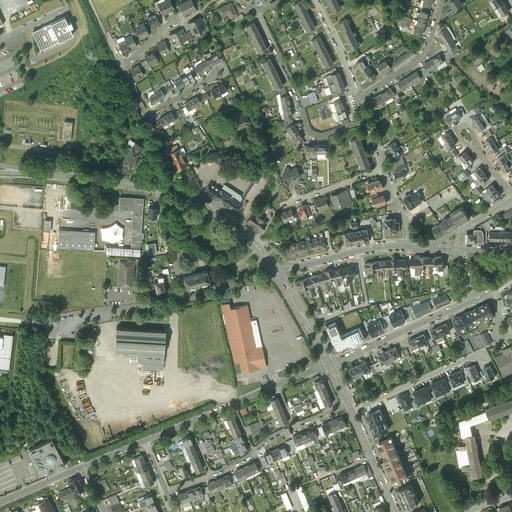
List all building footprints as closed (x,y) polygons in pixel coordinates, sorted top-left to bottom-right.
[(159,4),(158,5),(160,9),(163,14),(174,9),(169,0),(166,0),(163,1),(164,2),(159,4)] [(186,3),(178,6),(181,12),(183,16),(195,10),(190,0),(189,0),(186,1),(186,3)] [(340,9),(335,0),(325,0),(332,13),(340,9)] [(458,0),(453,0),(449,3),(453,9),(454,10),(455,9),(462,5),(458,0)] [(314,28),(301,1),(293,5),(307,31),(314,28)] [(230,3),(217,9),(221,17),(226,15),(226,14),(229,13),(231,17),(236,15),(233,8),(230,3)] [(509,11),(504,4),(497,8),(502,16),(509,11)] [(420,13),(417,12),(416,14),(417,15),(419,16),(417,24),(424,26),(429,12),(421,10),(420,13)] [(155,14),(150,16),(151,19),(149,21),(152,28),(156,27),(155,26),(160,24),(158,20),(155,14)] [(508,14),(503,17),(506,22),(511,19),(508,14)] [(64,17),(32,32),(40,50),(73,35),(70,28),(73,27),(71,22),(68,24),(64,17)] [(200,18),(187,24),(190,31),(191,33),(192,33),(204,27),(200,18)] [(345,20),(338,23),(351,50),(359,46),(345,20)] [(267,49),(253,22),(246,26),(259,53),(267,49)] [(143,23),(138,26),(139,29),(136,30),(140,39),(148,35),(146,29),(143,23)] [(417,24),(414,33),(422,35),(424,26),(417,24)] [(184,34),(183,31),(181,31),(180,30),(175,32),(180,43),(187,40),(187,39),(184,34)] [(446,30),(439,34),(444,41),(450,37),(446,30)] [(175,32),(170,34),(171,36),(169,37),(170,40),(173,46),(174,46),(180,43),(175,32)] [(131,36),(125,39),(126,42),(129,49),(137,46),(133,38),(132,36),(131,36)] [(333,63),(319,37),(312,40),(325,67),(333,63)] [(450,37),(444,41),(449,49),(455,45),(450,37)] [(164,41),(161,42),(162,43),(157,46),(161,54),(164,53),(169,51),(168,49),(165,42),(164,41)] [(119,45),(120,48),(123,55),(127,53),(130,51),(129,49),(126,42),(119,45)] [(450,50),(453,54),(459,50),(457,46),(450,50)] [(411,49),(398,59),(401,63),(414,53),(411,49)] [(453,54),(450,50),(444,54),(448,58),(449,58),(449,59),(454,56),(453,54)] [(153,52),(151,53),(151,54),(150,55),(149,55),(145,56),(147,60),(150,66),(158,62),(153,52)] [(210,57),(208,53),(202,54),(202,56),(203,56),(205,60),(206,60),(210,66),(216,63),(212,56),(210,57)] [(216,53),(212,56),(216,63),(220,60),(216,53)] [(443,61),(439,55),(432,60),(436,66),(443,61)] [(205,60),(203,56),(202,56),(200,58),(202,62),(200,63),(204,70),(210,66),(206,60),(205,60)] [(368,66),(363,58),(356,63),(361,70),(368,66)] [(270,59),(262,63),(275,89),(283,85),(270,59)] [(398,59),(389,65),(392,69),(401,63),(398,59)] [(386,60),(378,65),(379,67),(382,72),(382,73),(391,67),(389,64),(388,63),(386,60)] [(436,66),(432,60),(424,65),(425,67),(428,71),(436,66)] [(199,73),(204,70),(200,63),(195,66),(196,68),(199,73)] [(478,66),(481,71),(486,68),(483,63),(478,66)] [(139,65),(132,68),(133,69),(130,71),(135,81),(140,79),(139,76),(143,74),(139,65)] [(372,74),(368,66),(361,70),(366,78),(368,77),(370,80),(377,76),(374,72),(372,74)] [(425,67),(419,70),(422,75),(428,71),(425,67)] [(422,75),(419,70),(417,72),(420,78),(420,79),(423,82),(426,80),(422,75)] [(338,72),(325,77),(328,85),(341,80),(338,72)] [(417,72),(416,72),(406,78),(410,85),(420,79),(420,78),(417,72)] [(186,74),(181,78),(185,84),(190,81),(186,74)] [(181,78),(175,81),(179,88),(185,84),(181,78)] [(406,78),(398,83),(402,90),(410,85),(406,78)] [(341,80),(328,85),(331,94),(344,89),(341,80)] [(222,84),(216,87),(220,94),(226,90),(222,84)] [(220,94),(216,87),(210,91),(214,97),(220,94)] [(390,88),(380,95),(384,101),(394,95),(390,88)] [(161,90),(155,94),(159,100),(164,96),(161,90)] [(318,101),(314,91),(313,92),(307,94),(311,103),(318,101)] [(155,94),(149,97),(152,104),(159,100),(155,94)] [(384,101),(380,95),(372,100),(373,101),(376,106),(384,101)] [(287,96),(280,97),(282,106),(290,104),(288,96),(287,96)] [(196,97),(190,100),(194,107),(200,103),(196,97)] [(190,100),(184,104),(188,110),(194,107),(190,100)] [(341,100),(333,103),(336,111),(344,109),(341,100)] [(290,104),(282,106),(282,107),(279,108),(280,115),(284,114),(285,118),(291,116),(292,116),(290,104)] [(344,109),(336,111),(339,120),(340,120),(347,118),(344,109)] [(240,116),(231,121),(232,124),(231,125),(232,128),(234,127),(235,130),(250,123),(244,111),(239,114),(240,116)] [(457,111),(451,114),(455,121),(461,117),(457,111)] [(174,119),(170,113),(165,116),(168,122),(174,119)] [(224,113),(214,120),(218,125),(221,123),(220,121),(227,117),(224,113)] [(455,121),(451,114),(445,118),(449,124),(455,121)] [(482,121),(478,115),(472,119),(475,125),(482,121)] [(165,116),(159,120),(162,126),(168,122),(165,116)] [(347,118),(340,120),(342,126),(349,123),(347,118)] [(72,122),(65,121),(63,139),(70,139),(72,122)] [(482,121),(475,125),(479,131),(485,127),(482,121)] [(293,124),(286,128),(288,131),(284,134),(287,138),(291,136),(298,132),(293,124)] [(298,132),(291,136),(296,143),(302,139),(298,132)] [(448,133),(442,137),(445,143),(452,139),(448,133)] [(491,137),(485,141),(489,147),(495,143),(491,137)] [(369,166),(359,138),(352,141),(362,169),(369,166)] [(445,143),(443,144),(446,149),(448,147),(449,149),(455,145),(452,139),(445,143)] [(395,142),(388,146),(391,152),(397,148),(395,145),(396,144),(395,142)] [(132,146),(118,167),(126,172),(142,148),(135,143),(132,146)] [(495,143),(489,147),(492,153),(498,149),(495,143)] [(307,146),(307,147),(307,154),(308,154),(308,160),(316,160),(316,154),(316,146),(307,146)] [(397,148),(391,152),(395,158),(402,154),(401,152),(404,150),(402,146),(397,148)] [(178,150),(173,152),(173,150),(171,151),(172,153),(168,154),(172,162),(182,157),(178,150)] [(465,151),(459,156),(463,161),(469,157),(465,151)] [(503,155),(497,159),(500,165),(507,161),(503,155)] [(186,165),(182,157),(172,162),(176,170),(186,165)] [(396,161),(395,162),(397,167),(405,165),(402,157),(396,161)] [(469,157),(463,161),(468,167),(474,162),(469,157)] [(507,161),(500,165),(504,171),(510,167),(507,161)] [(405,165),(397,167),(398,171),(394,173),(396,179),(396,181),(397,181),(399,181),(399,180),(405,178),(403,170),(406,169),(405,165)] [(296,168),(292,169),(292,170),(290,171),(285,169),(282,176),(285,178),(286,181),(292,179),(293,180),(294,179),(295,178),(299,176),(296,168)] [(480,168),(474,172),(478,178),(484,173),(480,168)] [(466,170),(459,175),(461,178),(468,172),(466,170)] [(468,172),(461,178),(463,180),(470,175),(468,172)] [(242,196),(224,184),(220,190),(241,203),(245,198),(244,198),(258,177),(259,178),(260,176),(256,173),(253,177),(254,178),(242,196)] [(484,173),(478,178),(474,181),(478,186),(479,186),(488,179),(484,173)] [(379,180),(368,184),(370,189),(371,189),(372,192),(383,188),(381,183),(380,184),(379,180)] [(220,190),(209,182),(203,192),(217,201),(221,204),(235,213),(237,209),(239,210),(242,206),(241,204),(241,203),(220,190)] [(492,184),(486,189),(488,191),(482,194),(485,198),(489,195),(496,190),(492,184)] [(496,190),(489,195),(485,198),(489,203),(490,202),(499,196),(500,195),(496,190)] [(342,193),(331,197),(335,208),(345,204),(345,203),(343,198),(343,197),(342,193)] [(410,194),(407,196),(406,194),(404,195),(405,197),(403,199),(406,204),(419,195),(418,193),(416,195),(412,197),(410,194)] [(438,193),(424,201),(428,206),(441,198),(438,193)] [(377,197),(372,199),(375,207),(386,203),(385,200),(384,197),(383,195),(378,197),(377,197)] [(422,199),(419,195),(406,204),(410,209),(417,204),(415,201),(418,199),(420,201),(422,199)] [(143,199),(120,197),(119,205),(118,205),(116,205),(115,206),(114,208),(114,209),(119,210),(133,211),(131,249),(131,250),(140,250),(140,241),(143,241),(143,233),(141,233),(143,199)] [(327,208),(324,198),(314,201),(316,206),(317,205),(319,209),(322,208),(322,209),(327,208)] [(306,207),(306,205),(304,206),(303,205),(301,206),(300,207),(300,208),(298,208),(299,211),(298,212),(299,216),(301,220),(308,217),(308,216),(310,216),(306,207)] [(156,208),(148,207),(148,218),(156,218),(156,208)] [(463,207),(451,214),(452,216),(458,225),(469,218),(463,207)] [(511,209),(503,215),(505,219),(511,214),(511,209)] [(291,210),(281,213),(284,222),(293,219),(294,219),(292,215),(291,210)] [(437,220),(431,211),(428,213),(436,223),(438,222),(437,220)] [(260,219),(252,213),(252,214),(246,222),(253,227),(260,219)] [(447,219),(446,218),(442,221),(443,222),(441,223),(446,232),(458,225),(452,216),(447,219)] [(260,219),(253,227),(260,232),(267,224),(260,219)] [(396,219),(385,219),(385,223),(383,223),(383,229),(385,229),(385,233),(387,233),(391,233),(391,232),(397,232),(396,228),(400,228),(399,223),(396,223),(396,219)] [(488,220),(482,224),(486,230),(490,230),(490,224),(488,220)] [(117,221),(100,227),(105,243),(125,237),(121,224),(118,225),(117,221)] [(437,225),(432,228),(434,231),(433,232),(435,234),(437,237),(446,232),(441,223),(440,223),(437,225)] [(481,232),(478,227),(476,227),(476,229),(474,229),(473,234),(466,234),(465,243),(483,243),(484,233),(481,232)] [(367,229),(355,232),(357,242),(361,242),(369,240),(367,229)] [(95,232),(59,230),(58,249),(94,251),(95,232)] [(355,232),(343,234),(346,245),(354,243),(353,243),(357,242),(355,232)] [(500,232),(489,232),(489,240),(500,241),(500,232)] [(511,232),(500,232),(500,241),(511,241),(511,232)] [(323,237),(310,240),(313,251),(326,248),(323,237)] [(310,240),(299,243),(302,254),(313,251),(310,240)] [(155,243),(146,244),(147,254),(156,253),(155,243)] [(292,245),(286,246),(289,258),(302,254),(299,243),(292,245)] [(131,249),(106,247),(106,254),(139,256),(140,250),(131,250),(131,249)] [(203,258),(196,255),(200,266),(205,265),(203,258)] [(443,257),(435,257),(435,266),(441,266),(441,267),(443,267),(443,266),(443,257)] [(134,262),(120,261),(119,287),(132,287),(134,262)] [(376,262),(364,264),(365,269),(367,268),(367,272),(376,271),(377,271),(376,262)] [(345,268),(339,269),(342,277),(344,277),(345,279),(346,283),(348,282),(345,268)] [(334,270),(332,271),(331,269),(328,270),(331,280),(333,280),(334,282),(335,286),(336,285),(338,285),(334,270)] [(206,271),(183,277),(186,288),(190,287),(190,288),(194,287),(194,286),(201,284),(202,284),(206,283),(206,282),(209,281),(206,271)] [(323,273),(313,276),(314,280),(315,280),(316,285),(323,283),(324,288),(327,287),(323,273)] [(163,276),(157,277),(158,281),(153,282),(154,284),(152,285),(153,290),(155,289),(156,294),(166,291),(163,276)] [(313,276),(306,279),(308,287),(306,288),(307,288),(309,294),(313,293),(312,291),(311,286),(316,285),(315,280),(314,280),(313,276)] [(306,279),(294,283),(296,287),(298,287),(299,291),(307,288),(306,288),(308,287),(306,279)] [(433,299),(435,304),(437,307),(449,302),(448,299),(446,294),(433,299)] [(415,313),(416,317),(431,310),(427,301),(412,307),(415,313)] [(227,303),(221,305),(234,363),(239,362),(242,372),(261,368),(262,368),(261,363),(263,363),(265,360),(256,320),(250,321),(247,305),(228,309),(227,303)] [(487,303),(469,311),(475,324),(493,315),(487,303)] [(410,315),(415,313),(412,307),(411,305),(406,307),(408,312),(410,315)] [(405,320),(400,309),(395,311),(400,323),(405,320)] [(400,323),(395,311),(389,313),(394,325),(400,323)] [(466,313),(457,317),(453,319),(459,331),(462,330),(463,328),(464,328),(465,329),(470,327),(469,325),(471,324),(473,325),(475,324),(469,311),(466,313)] [(382,317),(385,322),(391,320),(388,314),(382,317)] [(379,319),(373,322),(378,333),(384,330),(379,319)] [(335,322),(325,327),(336,352),(364,339),(359,327),(341,335),(335,322)] [(378,333),(373,322),(368,325),(370,329),(373,335),(378,333)] [(443,324),(439,327),(442,334),(450,331),(449,329),(450,328),(451,328),(450,328),(449,326),(450,326),(449,326),(448,327),(446,323),(445,324),(444,323),(443,324)] [(439,327),(434,329),(433,329),(432,330),(431,330),(433,334),(431,334),(431,335),(432,337),(433,337),(434,336),(435,338),(442,334),(439,327)] [(165,330),(116,328),(115,351),(139,352),(138,362),(163,364),(165,330)] [(486,331),(480,334),(485,345),(491,342),(486,331)] [(0,368),(9,369),(13,335),(4,333),(4,337),(0,336),(0,368)] [(421,335),(411,340),(410,339),(409,341),(408,341),(410,344),(408,345),(409,345),(409,347),(409,348),(410,347),(411,347),(412,349),(427,342),(426,340),(427,339),(428,339),(427,337),(427,336),(426,337),(425,337),(424,334),(423,334),(421,334),(421,335)] [(480,334),(474,336),(480,347),(485,345),(480,334)] [(460,343),(461,346),(463,345),(468,353),(473,350),(467,340),(462,342),(463,345),(459,337),(456,339),(458,344),(460,343)] [(87,349),(87,352),(93,352),(93,342),(84,342),(84,348),(87,349)] [(511,346),(506,349),(506,350),(503,351),(504,353),(495,358),(499,365),(500,364),(501,365),(499,366),(502,371),(505,370),(507,373),(511,370),(511,346)] [(395,347),(387,351),(392,362),(397,359),(396,357),(399,355),(398,352),(400,352),(398,348),(396,349),(395,347)] [(387,351),(378,355),(379,357),(377,358),(379,361),(381,360),(382,363),(385,362),(387,364),(392,362),(387,351)] [(382,363),(381,360),(379,361),(374,364),(378,372),(383,369),(383,368),(380,364),(382,363)] [(365,361),(357,365),(362,376),(367,374),(366,371),(369,369),(368,366),(369,366),(368,363),(366,363),(365,361)] [(374,364),(369,366),(373,374),(378,372),(374,364)] [(357,365),(348,369),(349,372),(347,372),(349,375),(350,375),(352,378),(355,376),(356,379),(362,376),(357,365)] [(466,367),(467,369),(469,375),(472,381),(475,379),(476,380),(480,377),(478,372),(474,365),(470,367),(470,366),(466,367)] [(483,368),(485,374),(488,379),(495,376),(493,372),(494,372),(492,368),(491,368),(490,365),(487,367),(486,366),(483,368)] [(459,370),(449,375),(452,379),(454,385),(464,380),(462,376),(459,370)] [(438,380),(443,392),(449,389),(447,384),(444,377),(438,380)] [(321,378),(314,381),(318,390),(325,387),(321,378)] [(443,392),(438,380),(431,383),(434,390),(437,395),(443,392)] [(419,389),(425,400),(431,398),(429,392),(426,386),(419,389)] [(325,387),(318,390),(321,398),(328,395),(325,387)] [(425,400),(419,389),(413,391),(416,398),(418,403),(425,400)] [(438,398),(437,395),(434,390),(432,391),(429,392),(431,398),(433,400),(435,399),(438,398)] [(407,392),(399,396),(404,407),(405,410),(413,406),(411,402),(407,392)] [(86,411),(93,408),(87,393),(80,395),(86,411)] [(321,398),(318,399),(321,408),(330,404),(332,403),(328,395),(321,398)] [(275,398),(270,400),(268,401),(265,402),(268,411),(274,408),(281,405),(277,397),(275,398)] [(511,398),(486,408),(486,411),(488,418),(489,418),(511,409),(511,398)] [(301,403),(293,406),(296,412),(303,409),(301,403)] [(281,405),(274,408),(277,416),(284,413),(281,405)] [(375,434),(388,429),(380,408),(366,414),(375,434)] [(486,411),(469,417),(469,422),(466,422),(469,435),(472,435),(470,425),(488,418),(486,411)] [(284,413),(277,416),(280,425),(288,422),(284,413)] [(237,424),(233,416),(226,419),(230,428),(237,424)] [(342,416),(335,419),(338,427),(346,424),(342,416)] [(469,417),(459,421),(462,437),(464,445),(457,446),(458,449),(456,450),(459,467),(462,466),(462,470),(471,468),(473,476),(482,475),(480,467),(481,467),(480,463),(479,463),(476,447),(477,447),(476,443),(474,435),(472,435),(469,435),(466,422),(469,422),(469,417)] [(335,419),(328,422),(332,430),(338,427),(335,419)] [(256,422),(249,425),(253,434),(260,431),(259,428),(256,422)] [(328,422),(321,425),(322,425),(325,433),(329,431),(329,432),(332,430),(328,422)] [(237,424),(230,428),(233,436),(240,433),(237,424)] [(317,427),(314,429),(317,437),(318,440),(322,438),(321,437),(317,427)] [(314,429),(313,428),(306,431),(310,440),(317,437),(314,429)] [(306,431),(300,434),(303,442),(310,440),(306,431)] [(184,432),(175,435),(177,440),(181,438),(182,438),(186,436),(184,432)] [(240,433),(233,436),(237,444),(244,441),(240,433)] [(300,434),(293,437),(293,438),(296,445),(303,442),(300,434)] [(189,435),(186,436),(182,438),(181,438),(182,440),(178,441),(181,448),(192,443),(189,435)] [(391,438),(378,444),(387,463),(400,458),(391,438)] [(51,439),(27,451),(39,476),(48,471),(50,473),(56,470),(57,470),(58,469),(65,465),(51,439)] [(209,439),(203,441),(205,447),(206,447),(212,445),(209,439)] [(292,447),(289,440),(285,442),(289,452),(293,450),(292,447)] [(237,444),(231,446),(234,454),(235,455),(247,449),(244,441),(237,444)] [(192,443),(185,446),(189,455),(196,452),(192,443)] [(212,445),(206,447),(208,453),(215,451),(212,445)] [(285,445),(278,448),(281,456),(288,453),(285,445)] [(278,448),(271,451),(274,459),(281,456),(278,448)] [(220,451),(216,453),(219,458),(224,456),(222,450),(220,451)] [(274,459),(271,451),(264,454),(265,456),(267,462),(274,459)] [(196,452),(189,455),(192,463),(199,460),(196,452)] [(142,455),(134,458),(137,465),(145,462),(142,455)] [(267,462),(265,456),(260,458),(263,466),(268,464),(267,462)] [(408,477),(400,458),(387,463),(395,482),(408,477)] [(199,460),(192,463),(196,471),(203,468),(199,460)] [(145,462),(137,465),(140,472),(148,469),(145,462)] [(255,464),(254,462),(248,465),(252,473),(258,470),(255,464)] [(323,462),(316,465),(319,471),(326,469),(323,462)] [(248,465),(241,469),(245,476),(252,473),(248,465)] [(364,465),(355,468),(358,475),(360,480),(364,479),(362,474),(367,472),(364,465)] [(355,468),(347,472),(350,479),(358,475),(355,468)] [(148,469),(140,472),(142,479),(151,475),(148,469)] [(241,469),(235,472),(236,474),(238,479),(238,480),(245,476),(241,469)] [(347,472),(339,475),(340,479),(342,482),(350,479),(347,472)] [(151,475),(142,479),(145,486),(153,482),(151,475)] [(229,477),(228,475),(220,478),(224,486),(231,483),(229,477)] [(84,489),(78,477),(69,481),(72,488),(58,494),(61,499),(74,493),(78,492),(80,495),(82,494),(80,490),(84,489)] [(285,477),(278,480),(280,486),(287,483),(285,477)] [(105,478),(99,481),(102,488),(108,485),(105,478)] [(220,478),(214,481),(217,489),(224,486),(220,478)] [(214,481),(207,484),(208,486),(210,492),(217,489),(214,481)] [(414,491),(411,484),(405,487),(398,490),(401,496),(400,496),(403,503),(404,502),(406,508),(414,505),(419,503),(415,494),(414,491)] [(200,486),(193,489),(195,497),(203,495),(201,489),(200,486)] [(204,487),(201,489),(203,495),(204,500),(209,498),(207,493),(204,487)] [(310,509),(301,487),(296,488),(305,511),(310,509)] [(193,489),(186,491),(188,500),(195,497),(193,489)] [(188,500),(186,491),(179,494),(179,496),(181,502),(188,500)] [(342,508),(335,492),(328,495),(335,511),(342,508)] [(151,493),(143,496),(144,496),(138,499),(141,507),(143,506),(144,506),(147,504),(154,502),(154,501),(151,493)] [(285,493),(280,495),(285,505),(289,503),(285,493)] [(51,506),(48,499),(35,504),(37,508),(33,510),(33,511),(53,511),(52,509),(51,509),(50,507),(51,506)] [(111,505),(110,505),(113,511),(117,511),(122,510),(119,502),(111,505)] [(154,502),(147,504),(150,511),(151,511),(157,510),(154,502)]
